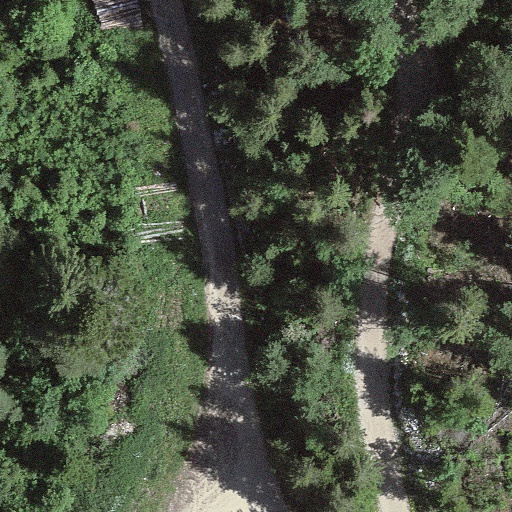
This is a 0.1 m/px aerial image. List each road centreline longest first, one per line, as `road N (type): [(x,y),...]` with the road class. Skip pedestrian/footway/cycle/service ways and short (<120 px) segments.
road 1 (track): [(163,0),(221,269),(235,463),(257,511)]
road 2 (track): [(399,511),(368,388),(388,0)]
